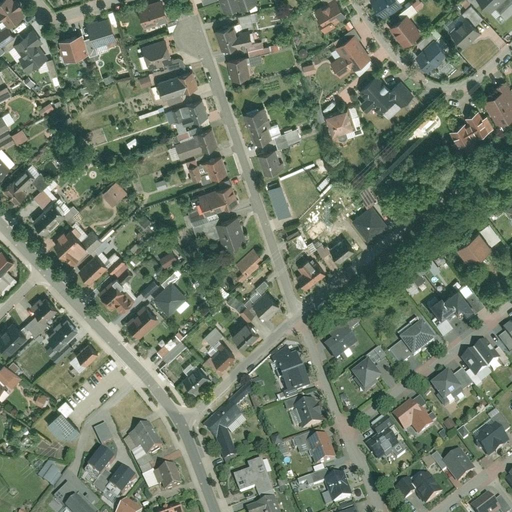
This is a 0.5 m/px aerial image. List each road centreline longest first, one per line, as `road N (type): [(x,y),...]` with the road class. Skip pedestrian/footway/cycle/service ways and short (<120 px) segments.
road 1 (residential): [(192,27),(296,316)]
road 2 (residential): [(511,171),(446,198),(296,316)]
road 3 (residential): [(511,51),(485,77),(460,89),(433,89),(395,66),(351,0)]
road 4 (residential): [(342,436),(511,309)]
road 5 (residential): [(45,270),(184,423)]
road 6 (residential): [(296,316),(184,423)]
road 7 (residential): [(296,316),(342,436)]
